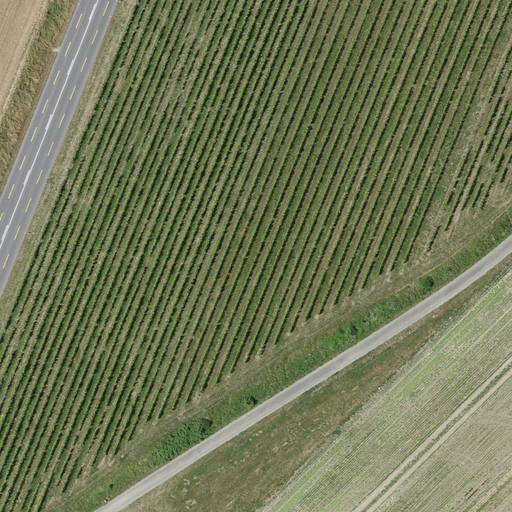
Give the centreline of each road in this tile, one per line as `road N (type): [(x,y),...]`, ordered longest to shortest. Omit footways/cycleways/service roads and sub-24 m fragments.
road 1 (track): [(511,244),(103,511)]
road 2 (secondary): [(0,249),(99,0)]
